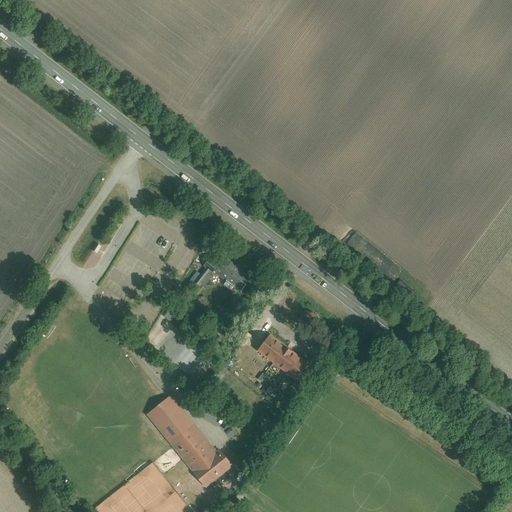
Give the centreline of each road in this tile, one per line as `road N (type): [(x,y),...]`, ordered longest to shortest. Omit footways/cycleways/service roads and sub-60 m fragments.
road 1 (primary): [(511,423),(145,139)]
road 2 (unclassified): [(0,346),(145,139)]
road 3 (primary): [(145,139),(0,27)]
